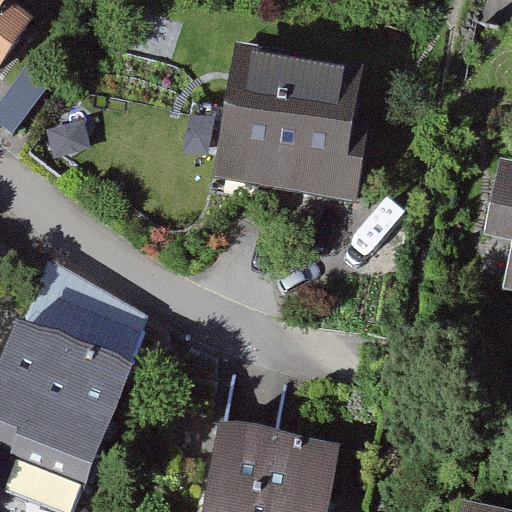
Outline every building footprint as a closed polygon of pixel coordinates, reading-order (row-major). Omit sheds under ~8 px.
[(0,0),(0,91),(3,93),(44,40),(19,21),(35,0),(0,0)] [(511,39),(479,32),(465,91),(511,101),(511,39)] [(390,83),(253,57),(227,190),(364,216),(390,83)] [(511,173),(510,173),(501,224),(511,225),(511,173)] [(149,388),(28,337),(0,403),(0,453),(103,497),(149,388)] [(338,511),(347,466),(225,445),(213,511),(338,511)]
